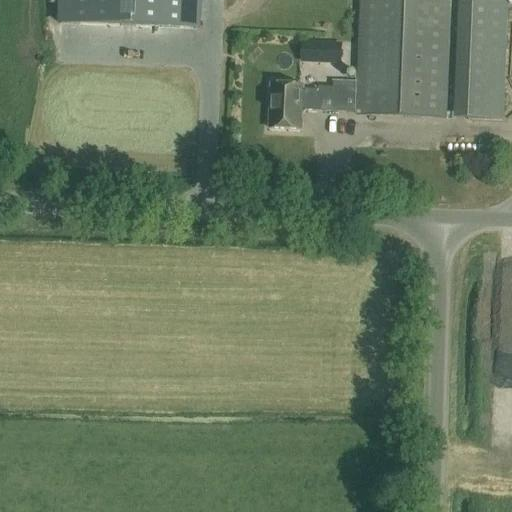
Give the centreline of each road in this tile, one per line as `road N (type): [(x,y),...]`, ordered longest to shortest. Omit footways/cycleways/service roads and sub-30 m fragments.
road 1 (unclassified): [(440,218),(0,200)]
road 2 (unclassified): [(431,511),(440,218)]
